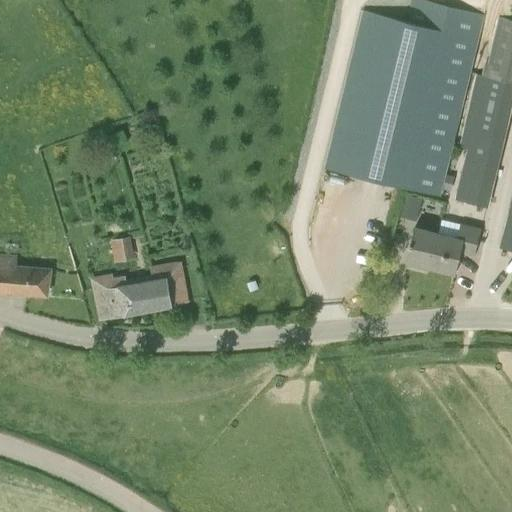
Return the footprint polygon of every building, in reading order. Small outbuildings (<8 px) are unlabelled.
[(363,11),(325,167),(440,195),(484,15),(421,0),(411,0),(407,22),(363,11)] [(464,128),(472,130),(455,199),(486,207),(511,100),(511,20),(499,17),(487,64),(485,63),(482,76),(476,74),(464,128)] [(442,188),(450,190),(454,177),(446,175),(442,188)] [(421,198),(405,194),(399,217),(415,221),(421,198)] [(511,202),(501,248),(511,250),(511,202)] [(457,237),(437,232),(428,267),(455,274),(461,252),(474,255),(481,228),(460,223),(457,237)] [(418,265),(428,267),(437,232),(414,227),(406,262),(411,263),(410,266),(417,267),(418,265)] [(111,240),(115,262),(135,258),(131,236),(111,240)] [(18,256),(17,256),(10,255),(10,244),(0,242),(0,290),(47,294),(50,271),(16,268),(18,256)] [(153,281),(128,286),(125,274),(95,280),(103,317),(117,315),(186,302),(178,261),(150,267),(153,281)]
